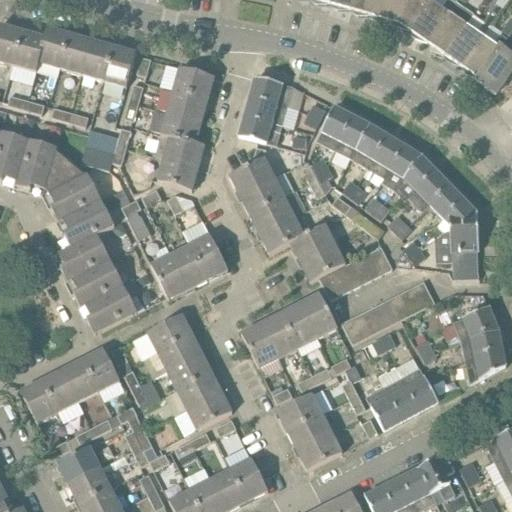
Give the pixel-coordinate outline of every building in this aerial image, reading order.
[(338,13),(350,13),(354,0),(332,0),(330,8),(338,10),(338,13)] [(358,19),(371,19),(376,0),(354,0),(350,13),(358,15),(358,19)] [(391,25),(392,25),(398,0),(376,0),(371,19),(378,21),(378,24),(391,25)] [(397,30),(410,35),(431,4),(425,0),(398,0),(392,25),(398,27),(397,30)] [(427,46),(428,47),(456,6),(449,2),(442,12),(431,4),(410,35),(417,39),(415,42),(427,46)] [(433,54),(444,58),(466,28),(473,18),(456,6),(428,47),(434,51),(433,54)] [(450,66),(462,70),(483,40),(490,30),(473,18),(466,28),(444,58),(451,63),(450,66)] [(0,31),(0,66),(13,70),(22,35),(0,29),(0,31)] [(503,34),(508,38),(511,34),(506,30),(503,34)] [(39,68),(60,74),(70,39),(47,32),(44,41),(41,53),(43,53),(39,68)] [(37,77),(39,68),(43,53),(41,53),(44,41),(22,35),(13,70),(37,77)] [(480,83),(501,52),(507,42),(501,38),(494,47),(483,40),(462,70),(468,75),(467,78),(480,83)] [(60,74),(82,80),(92,45),(70,39),(60,74)] [(82,80),(102,86),(112,51),(92,45),(82,80)] [(102,86),(126,93),(136,58),(112,51),(102,86)] [(501,52),(480,83),(486,87),(484,90),(495,98),(511,73),(511,58),(511,59),(501,52)] [(136,79),(146,82),(151,65),(141,62),(136,79)] [(208,105),(210,99),(214,82),(180,73),(173,95),(208,105)] [(288,112),(293,92),(255,83),(250,101),(288,112)] [(129,107),(139,109),(144,92),(134,89),(129,107)] [(167,118),(202,127),(208,105),(173,95),(167,118)] [(25,115),(42,120),(46,103),(29,99),(27,105),(25,115)] [(7,110),(25,115),(27,105),(10,100),(7,110)] [(282,131),(288,112),(250,101),(245,121),(282,131)] [(124,124),(134,127),(139,109),(129,107),(124,124)] [(308,118),(321,125),(326,115),(313,108),(308,118)] [(317,147),(330,153),(349,120),(334,112),(317,147)] [(51,122),(69,127),(71,117),(54,113),(51,122)] [(69,127),(86,132),(89,122),(71,117),(69,127)] [(196,148),(197,144),(202,127),(167,118),(161,141),(168,143),(196,148)] [(303,127),(316,134),(321,125),(308,118),(303,127)] [(330,153),(345,161),(364,127),(349,120),(330,153)] [(238,142),(277,151),(282,131),(245,121),(238,142)] [(352,165),(360,169),(379,135),(371,131),(364,127),(345,161),(352,165)] [(116,150),(126,153),(131,136),(121,133),(116,150)] [(360,169),(374,178),(393,144),(379,135),(360,169)] [(14,192),(16,192),(29,146),(0,138),(0,139),(0,187),(2,188),(2,186),(14,189),(14,192)] [(292,152),(306,153),(307,142),(293,141),(292,152)] [(163,163),(199,173),(205,151),(196,148),(168,143),(163,163)] [(381,188),(384,190),(406,152),(393,144),(374,178),(384,184),(381,188)] [(30,194),(43,198),(56,157),(57,154),(29,146),(16,192),(29,196),(30,194)] [(110,175),(111,168),(115,157),(109,156),(86,149),(81,166),(110,175)] [(111,168),(121,170),(126,153),(116,150),(115,157),(111,168)] [(240,201),(276,183),(265,162),(265,163),(266,155),(256,152),(252,169),(230,181),(240,201)] [(384,190),(394,196),(422,161),(406,152),(384,190)] [(44,200),(84,181),(56,157),(43,198),(44,200)] [(405,207),(408,203),(436,176),(422,161),(394,196),(405,207)] [(193,197),(195,189),(199,173),(163,163),(156,186),(193,197)] [(311,170),(315,179),(328,172),(324,163),(311,170)] [(302,174),(309,189),(319,185),(315,179),(311,170),(302,174)] [(315,179),(319,185),(320,188),(327,185),(333,181),(328,172),(315,179)] [(422,218),(429,212),(451,190),(436,176),(408,203),(422,218)] [(78,217),(101,206),(87,179),(84,181),(44,200),(51,213),(49,214),(57,229),(59,227),(78,217)] [(249,219),(285,201),(276,183),(240,201),(249,219)] [(320,188),(319,185),(309,189),(317,204),(326,200),(325,198),(320,188)] [(341,197),(350,203),(359,191),(350,185),(341,197)] [(449,232),(478,218),(451,190),(429,212),(449,232)] [(350,203),(358,209),(367,197),(359,191),(350,203)] [(146,212),(161,204),(157,195),(141,202),(146,212)] [(175,220),(184,215),(176,200),(167,205),(175,220)] [(249,219),(258,238),(294,219),(285,201),(249,219)] [(345,220),(351,212),(338,202),(332,210),(345,220)] [(365,214),(373,220),(382,208),(374,202),(365,214)] [(127,221),(138,216),(142,214),(137,205),(122,212),(127,221)] [(71,254),(98,240),(115,232),(101,206),(78,217),(59,227),(65,238),(63,239),(70,253),(71,254)] [(373,220),(381,226),(390,214),(382,208),(373,220)] [(139,245),(151,239),(141,220),(140,220),(138,216),(127,221),(139,245)] [(365,234),(371,226),(358,217),(352,224),(365,234)] [(450,256),(478,255),(479,255),(478,218),(449,232),(450,256)] [(291,248),(305,240),(294,219),(258,238),(270,259),(291,248)] [(388,231),(394,238),(405,227),(397,220),(388,231)] [(191,248),(211,240),(204,224),(185,232),(191,248)] [(371,226),(365,234),(378,244),(384,236),(371,226)] [(394,238),(402,245),(412,234),(405,227),(394,238)] [(300,267),(336,250),(326,229),(305,240),(291,248),(300,267)] [(111,266),(111,265),(98,240),(71,254),(70,253),(56,261),(62,273),(60,274),(68,289),(70,287),(111,266)] [(228,275),(222,264),(210,240),(190,250),(208,285),(228,275)] [(402,255),(408,263),(419,254),(413,246),(402,255)] [(189,295),(208,285),(190,250),(171,260),(189,295)] [(329,279),(339,273),(347,270),(336,250),(300,267),(310,288),(318,284),(329,279)] [(189,295),(171,260),(167,252),(158,257),(162,265),(151,270),(169,305),(189,295)] [(381,252),(371,257),(382,280),(392,274),(381,252)] [(408,263),(414,271),(426,262),(419,254),(408,263)] [(371,257),(360,263),(372,285),(382,280),(371,257)] [(360,263),(350,268),(361,290),(372,285),(360,263)] [(82,314),(84,313),(125,292),(111,266),(70,287),(76,298),(74,299),(82,314)] [(347,270),(339,273),(351,296),(361,290),(350,268),(347,270)] [(351,296),(339,273),(329,279),(340,301),(351,296)] [(329,279),(318,284),(330,306),(340,301),(329,279)] [(424,286),(403,297),(409,308),(429,297),(424,286)] [(96,339),(138,317),(125,292),(84,313),(90,324),(88,325),(96,339)] [(403,297),(393,302),(404,324),(414,318),(409,308),(403,297)] [(414,318),(435,308),(429,297),(409,308),(414,318)] [(338,334),(336,331),(320,299),(301,308),(319,343),(338,334)] [(393,302),(383,307),(394,329),(404,324),(393,302)] [(383,307),(372,312),(384,334),(394,329),(383,307)] [(298,354),(319,343),(301,308),(280,319),(298,354)] [(372,312),(362,318),(373,339),(384,334),(372,312)] [(461,348),(499,336),(489,312),(455,328),(461,347),(461,348)] [(362,318),(352,323),(363,345),(373,339),(362,318)] [(280,363),(298,354),(280,319),(262,328),(280,363)] [(157,358),(192,340),(182,320),(147,338),(157,358)] [(352,323),(341,328),(352,350),(363,345),(352,323)] [(259,374),(280,363),(262,328),(241,339),(259,374)] [(465,368),(504,360),(499,336),(461,348),(465,368)] [(387,355),(396,351),(390,338),(381,342),(387,355)] [(167,377),(202,359),(192,340),(157,358),(167,377)] [(387,355),(381,342),(371,347),(378,360),(387,355)] [(420,360),(432,353),(427,344),(415,351),(420,360)] [(119,371),(128,367),(120,352),(111,356),(119,371)] [(425,370),(437,363),(432,353),(420,360),(425,370)] [(83,364),(100,396),(120,386),(104,354),(83,364)] [(386,391),(422,372),(414,358),(379,377),(386,391)] [(177,396),(212,378),(202,359),(167,377),(177,396)] [(465,368),(470,389),(506,371),(504,360),(465,368)] [(336,380),(345,375),(351,372),(346,363),(331,371),(336,380)] [(79,407),(100,396),(83,364),(62,375),(79,407)] [(352,388),(362,383),(355,370),(351,372),(345,375),(351,386),(352,388)] [(312,381),(317,390),(332,382),(327,373),(312,381)] [(438,408),(438,407),(429,391),(425,382),(420,373),(402,383),(421,417),(438,408)] [(58,417),(79,407),(62,375),(42,386),(58,417)] [(425,382),(429,391),(442,384),(437,375),(425,382)] [(132,395),(141,391),(133,376),(124,380),(132,395)] [(186,415),(221,397),(212,378),(177,396),(186,415)] [(302,398),(317,390),(312,381),(297,389),(302,398)] [(403,427),(421,417),(402,383),(384,392),(403,427)] [(37,428),(58,417),(42,386),(21,396),(37,428)] [(349,405),(359,400),(352,388),(351,386),(341,390),(349,405)] [(139,410),(148,406),(141,391),(132,395),(139,410)] [(384,437),(403,427),(384,392),(366,402),(384,437)] [(277,410),(293,402),(288,393),(273,401),(277,410)] [(197,436),(232,418),(221,397),(186,415),(197,436)] [(287,438),(322,420),(312,399),(277,417),(287,438)] [(357,420),(366,415),(359,400),(349,405),(357,420)] [(121,429),(128,425),(137,421),(133,412),(117,420),(121,429)] [(297,456),(332,438),(322,420),(287,438),(297,456)] [(136,441),(145,436),(137,421),(128,425),(133,436),(136,441)] [(369,444),(378,439),(370,424),(361,429),(369,444)] [(92,433),(96,442),(112,434),(108,425),(92,433)] [(220,442),(236,434),(231,425),(216,433),(220,442)] [(80,450),(96,442),(92,433),(76,441),(80,450)] [(511,435),(486,449),(495,467),(511,458),(511,435)] [(133,456),(141,452),(136,441),(133,436),(124,440),(133,456)] [(161,463),(160,462),(155,451),(152,452),(145,436),(136,441),(141,452),(150,468),(161,463)] [(190,446),(195,455),(211,447),(206,438),(190,446)] [(307,476),(342,459),(332,438),(297,456),(307,476)] [(55,463),(71,455),(67,445),(50,454),(55,463)] [(179,463),(195,455),(190,446),(174,454),(179,463)] [(68,489),(100,473),(90,452),(58,468),(68,489)] [(141,473),(150,468),(141,452),(133,456),(141,473)] [(505,485),(511,481),(511,458),(495,467),(505,485)] [(154,476),(170,468),(165,459),(160,462),(161,463),(150,468),(154,476)] [(231,475),(247,506),(268,496),(252,464),(231,475)] [(419,473),(432,499),(439,495),(445,506),(456,500),(446,481),(455,477),(450,467),(432,466),(419,473)] [(464,483),(477,476),(473,467),(459,474),(464,483)] [(79,510),(111,493),(100,473),(68,489),(79,510)] [(192,489),(210,482),(207,473),(188,480),(192,489)] [(428,511),(437,508),(432,499),(419,473),(401,482),(416,511),(428,511)] [(224,511),(236,511),(247,506),(231,475),(210,485),(224,511)] [(469,492),(482,485),(477,476),(464,483),(469,492)] [(147,500),(157,495),(148,479),(139,484),(147,500)] [(393,511),(416,511),(401,482),(383,491),(393,511)] [(198,511),(224,511),(210,485),(190,495),(198,511)] [(370,511),(393,511),(383,491),(365,500),(370,511)] [(80,511),(120,511),(111,493),(79,510),(80,511)] [(153,511),(163,511),(165,511),(157,495),(147,500),(153,511)] [(172,511),(198,511),(190,495),(169,506),(172,511)] [(0,511),(11,511),(4,497),(0,499),(0,511)] [(358,511),(352,498),(331,508),(333,511),(358,511)]
